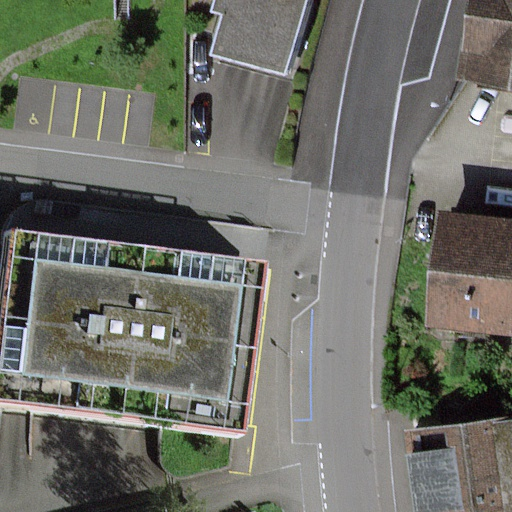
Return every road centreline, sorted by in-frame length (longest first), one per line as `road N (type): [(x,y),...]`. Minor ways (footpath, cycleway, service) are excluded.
road 1 (residential): [(356,214),(0,168)]
road 2 (residential): [(355,511),(346,403),(356,214)]
road 3 (residential): [(356,214),(402,0)]
